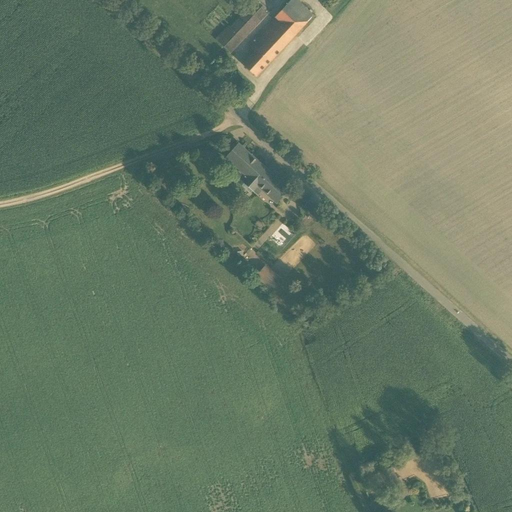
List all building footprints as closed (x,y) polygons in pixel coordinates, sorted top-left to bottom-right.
[(255,52),(243,65),(256,77),(313,16),(296,0),(290,0),(248,46),(255,52)] [(228,26),(215,40),(230,53),(267,14),(254,2),(230,28),(228,26)] [(257,196),(262,190),(277,204),(290,190),(238,143),(225,158),(239,170),(235,175),(242,182),(241,182),(257,196)] [(310,198),(304,206),(311,213),(318,205),(310,198)] [(282,281),(265,265),(255,276),(272,292),(282,281)] [(379,472),(388,491),(400,485),(391,467),(379,472)]
